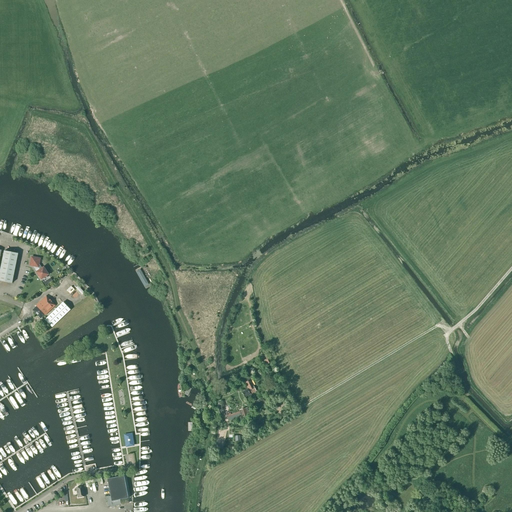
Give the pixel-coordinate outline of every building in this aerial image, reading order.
[(0,256),(1,250),(0,250),(0,280),(12,283),(18,254),(4,251),(0,271),(0,256)] [(42,269),(39,264),(40,259),(32,257),(30,266),(32,266),(36,272),(42,269)] [(151,288),(139,267),(134,270),(146,291),(151,288)] [(42,269),(36,272),(41,279),(48,275),(44,268),(42,269)] [(36,306),(32,310),(36,314),(40,319),(44,315),(45,315),(55,306),(49,299),(46,296),(36,306)] [(47,318),(45,320),(51,327),(70,310),(69,309),(63,303),(57,308),(47,318)] [(267,354),(261,357),(263,361),(265,360),(267,364),(271,362),(267,354)] [(255,391),(256,391),(250,379),(244,382),(248,389),(247,389),(248,389),(242,392),(245,397),(255,392),(256,393),(255,391)] [(239,412),(230,415),(230,413),(226,414),(228,421),(241,417),(239,412)] [(126,448),(134,446),(132,433),(124,435),(126,448)] [(110,507),(111,507),(120,505),(119,500),(128,498),(124,476),(107,479),(110,497),(109,497),(108,497),(107,498),(107,499),(107,500),(108,505),(108,506),(109,506),(110,507)] [(78,498),(85,497),(82,484),(80,484),(81,487),(76,488),(78,498)]
